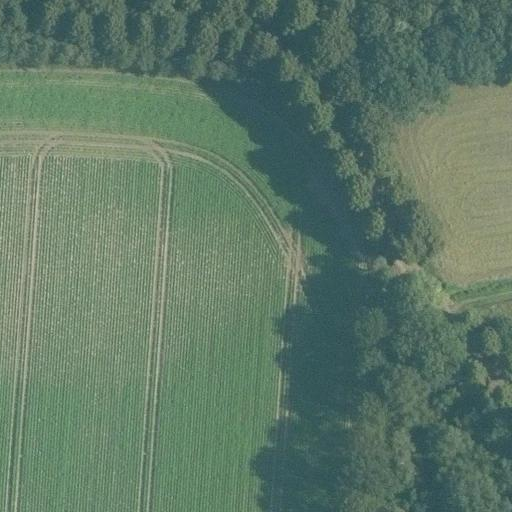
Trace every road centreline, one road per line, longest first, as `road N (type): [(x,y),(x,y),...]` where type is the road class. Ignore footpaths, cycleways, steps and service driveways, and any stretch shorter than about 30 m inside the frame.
road 1 (unclassified): [(511,383),(438,304),(395,242),(375,185),(298,61),(220,29),(0,15)]
road 2 (track): [(395,242),(373,511)]
